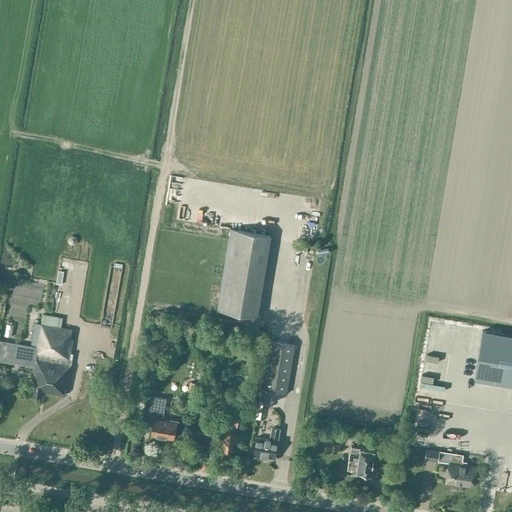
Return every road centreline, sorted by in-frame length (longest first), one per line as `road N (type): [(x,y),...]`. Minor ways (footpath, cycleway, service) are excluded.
road 1 (tertiary): [(368,511),(0,448)]
road 2 (unclassified): [(161,511),(0,484)]
